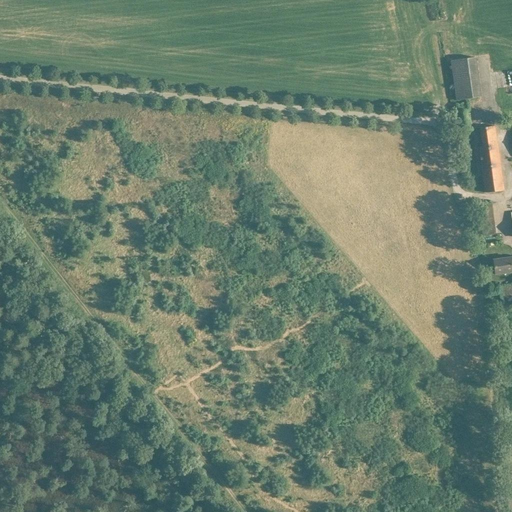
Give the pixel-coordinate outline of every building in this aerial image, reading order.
[(457,100),(481,97),(476,58),(451,61),(457,100)] [(457,106),(458,113),(460,131),(473,129),(470,111),(469,111),(468,105),(457,106)] [(479,147),(485,193),(503,191),(495,126),(480,128),(482,146),(479,147)] [(476,212),(479,236),(496,234),(492,204),(475,206),(476,212)] [(496,274),(511,271),(511,264),(511,258),(494,260),(495,263),(494,263),(494,265),(495,265),(496,274)] [(511,284),(499,287),(501,305),(511,303),(511,284)]
